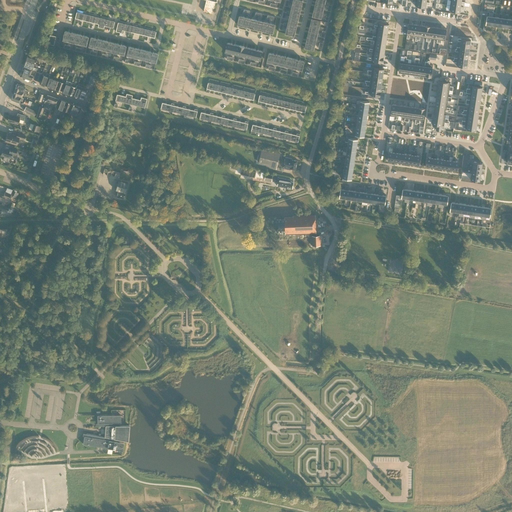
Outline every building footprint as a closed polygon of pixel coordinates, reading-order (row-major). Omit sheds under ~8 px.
[(206,0),(204,11),(213,13),(216,2),(217,2),(217,0),(206,0)] [(75,18),(74,20),(77,21),(78,19),(87,21),(88,15),(76,12),(75,18)] [(87,21),(86,23),(89,24),(89,22),(98,24),(100,18),(88,15),(87,21)] [(245,17),(243,26),(249,27),(251,18),(245,17)] [(98,24),(97,27),(103,28),(104,25),(113,28),(114,22),(100,18),(98,24)] [(251,18),(249,27),(255,29),(257,20),(251,18)] [(257,20),(255,29),(261,30),(263,21),(257,20)] [(263,21),(261,30),(267,32),(269,23),(263,21)] [(118,22),(115,31),(121,33),(122,30),(131,32),(132,26),(118,22)] [(269,23),(267,32),(273,33),(275,24),(269,23)] [(131,32),(130,34),(133,34),(134,33),(143,35),(144,29),(132,26),(131,32)] [(287,27),(285,34),(294,36),(296,29),(287,27)] [(143,35),(142,37),(145,37),(145,35),(154,38),(156,32),(144,29),(143,35)] [(68,41),(70,32),(64,31),(62,40),(68,41)] [(56,36),(51,35),(50,35),(48,44),(53,45),(56,36)] [(88,36),(82,35),(80,44),(86,45),(88,36)] [(94,47),(96,39),(90,37),(88,46),(94,47)] [(367,37),(366,39),(374,40),(374,44),(385,45),(386,40),(372,38),(367,37)] [(100,49),(102,40),(96,39),(94,47),(100,49)] [(112,52),(114,43),(108,41),(106,50),(112,52)] [(117,53),(120,44),(114,43),(112,52),(117,53)] [(123,55),(125,46),(120,44),(117,53),(123,55)] [(132,57),(134,48),(128,46),(126,55),(132,57)] [(262,51),(257,49),(254,58),(260,60),(262,51)] [(157,53),(152,52),(149,61),(155,62),(157,53)] [(273,63),(275,54),(269,53),(267,61),(273,63)] [(25,61),(34,64),(36,59),(27,56),(25,61)] [(296,68),(298,60),(293,58),(292,58),(290,67),(296,68)] [(302,70),(304,61),(298,60),(296,68),(302,70)] [(34,68),(33,67),(34,64),(25,61),(23,66),(32,70),(36,71),(37,68),(34,67),(34,68)] [(30,75),(32,70),(23,66),(21,72),(26,73),(25,74),(30,75)] [(33,77),(30,75),(25,74),(26,73),(21,72),(20,76),(32,81),(33,77)] [(45,86),(48,76),(49,74),(46,73),(45,76),(43,75),(40,84),(45,86)] [(55,89),(58,81),(49,78),(49,77),(48,76),(45,86),(55,89)] [(58,81),(55,89),(61,91),(64,83),(61,82),(62,79),(60,78),(59,80),(58,81)] [(65,84),(62,92),(67,94),(72,82),(66,80),(65,84)] [(72,82),(67,94),(73,96),(76,88),(73,87),(75,83),(72,82)] [(208,82),(207,88),(207,89),(210,89),(218,91),(220,85),(208,82)] [(24,93),(25,93),(26,93),(27,91),(26,91),(27,91),(23,89),(24,87),(17,84),(15,89),(22,92),(24,93)] [(77,85),(76,88),(73,96),(78,98),(82,87),(77,85)] [(232,88),(220,85),(218,91),(221,92),(230,94),(232,88)] [(82,87),(78,98),(83,100),(87,88),(82,86),(82,87)] [(243,91),(232,88),(230,94),(233,95),(242,97),(243,91)] [(365,91),(365,93),(368,94),(368,97),(374,98),(374,95),(380,96),(381,90),(369,88),(368,92),(365,91)] [(24,96),(25,93),(24,93),(22,92),(15,89),(13,94),(20,97),(21,95),(24,96)] [(255,94),(243,91),(242,97),(245,98),(254,100),(255,94)] [(132,95),(126,93),(125,96),(117,94),(115,100),(130,104),(131,98),(132,95)] [(22,98),(20,97),(13,94),(11,100),(18,102),(19,100),(21,101),(22,98)] [(55,107),(58,99),(47,95),(44,103),(46,103),(45,106),(51,108),(52,106),(55,107)] [(260,95),(258,101),(261,102),(270,104),(271,98),(260,95)] [(144,107),(147,98),(141,97),(140,100),(131,98),(130,104),(144,107)] [(282,107),(283,101),(271,98),(270,104),(273,104),(282,107)] [(61,115),(61,113),(62,110),(65,102),(60,100),(57,108),(59,109),(58,113),(61,115)] [(293,109),(295,103),(283,101),(282,107),(285,107),(293,109)] [(68,112),(71,104),(65,102),(62,110),(61,113),(64,114),(63,117),(65,118),(67,112),(68,112)] [(162,103),(161,108),(173,111),(174,105),(171,105),(162,103)] [(307,106),(295,103),(293,109),(296,110),(305,112),(307,106)] [(77,119),(78,116),(81,108),(71,104),(68,112),(75,115),(74,118),(77,119)] [(184,114),(186,108),(183,107),(174,105),(173,111),(184,114)] [(24,110),(34,116),(36,112),(26,106),(24,110)] [(194,110),(186,108),(184,114),(196,117),(197,111),(194,110)] [(200,118),(211,121),(213,115),(210,114),(201,112),(200,118)] [(17,124),(19,119),(24,121),(25,116),(18,113),(17,117),(9,115),(8,121),(17,124)] [(213,115),(211,121),(223,124),(225,118),(222,117),(213,115)] [(233,120),(225,118),(223,124),(235,126),(236,120),(233,120)] [(247,129),(248,123),(245,122),(236,120),(235,126),(247,129)] [(263,133),(264,127),(262,126),(253,124),(251,130),(263,133)] [(275,136),(276,130),(273,129),(264,127),(263,133),(275,136)] [(352,128),(352,130),(356,131),(355,135),(364,136),(365,130),(352,128)] [(286,139),(288,133),(285,132),(276,130),(275,136),(286,139)] [(18,133),(17,136),(8,133),(5,141),(17,145),(19,138),(24,140),(25,136),(18,133)] [(298,142),(300,136),(299,136),(296,135),(288,133),(286,139),(298,142)] [(358,139),(345,137),(345,140),(349,140),(348,144),(357,145),(358,139)] [(1,155),(4,156),(3,161),(8,162),(10,158),(12,154),(15,155),(17,149),(10,147),(9,150),(3,148),(1,155)] [(262,149),(259,163),(266,165),(265,167),(276,169),(280,153),(262,149)] [(389,151),(388,160),(394,161),(395,152),(396,149),(393,149),(393,152),(389,151)] [(291,169),(296,170),(297,161),(292,160),(292,159),(285,158),(283,168),(290,170),(291,169)] [(255,177),(256,171),(242,168),(240,174),(255,177)] [(272,181),(273,174),(266,173),(264,180),(272,181)] [(292,187),(293,187),(293,182),(291,182),(291,180),(279,178),(277,186),(292,189),(292,187)] [(123,199),(125,193),(128,183),(118,180),(115,190),(118,191),(116,197),(123,199)] [(450,211),(449,214),(451,215),(452,211),(456,212),(457,203),(451,202),(450,211)] [(276,220),(276,232),(285,231),(285,235),(308,234),(308,236),(312,236),(314,236),(314,235),(314,234),(316,234),(315,215),(293,216),(293,217),(284,217),(284,219),(276,220)] [(314,236),(312,236),(312,245),(320,245),(320,235),(314,236)] [(129,425),(119,426),(119,423),(121,423),(120,415),(97,415),(97,423),(99,423),(99,426),(105,426),(104,437),(87,434),(86,436),(84,436),(83,444),(122,451),(124,443),(119,442),(119,440),(128,441),(129,425)]
